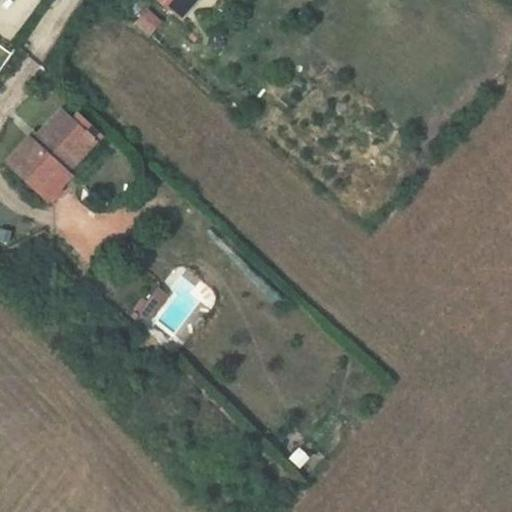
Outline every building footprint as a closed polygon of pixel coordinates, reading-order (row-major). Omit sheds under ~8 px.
[(160,0),(180,17),(195,0),(160,0)] [(73,122),(61,111),(38,136),(40,138),(35,144),(30,139),(8,163),(48,200),(70,176),(61,168),(89,138),(91,140),(94,137),(87,130),(85,133),(73,122)] [(78,116),(73,122),(85,133),(87,130),(94,137),(91,140),(89,138),(61,168),(70,176),(80,186),(108,156),(94,143),(101,136),(78,116)] [(148,304),(141,314),(149,320),(166,297),(158,291),(148,304)] [(143,299),(135,309),(141,314),(148,304),(143,299)] [(301,450),(294,457),(305,467),(312,461),(301,450)]
